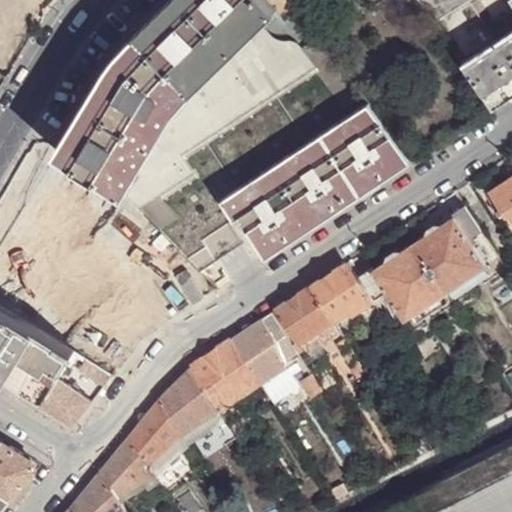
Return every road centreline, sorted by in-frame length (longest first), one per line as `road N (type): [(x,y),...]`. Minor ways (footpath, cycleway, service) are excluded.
road 1 (residential): [(77,457),(157,356),(511,127)]
road 2 (tertiary): [(0,146),(71,28),(98,0)]
